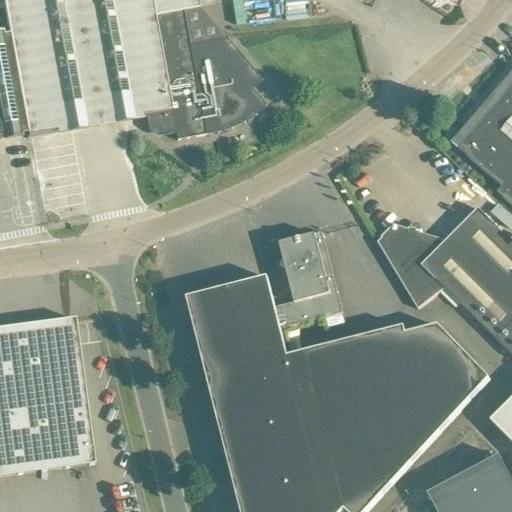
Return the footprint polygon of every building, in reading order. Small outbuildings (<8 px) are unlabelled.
[(198,0),(2,0),(9,35),(0,36),(0,140),(27,136),(28,139),(151,117),(153,129),(159,134),(175,131),(177,142),(206,136),(206,134),(217,132),(218,134),(219,134),(219,131),(230,128),(231,130),(232,130),(232,127),(242,122),(244,124),(245,124),(243,121),(254,115),(255,117),(256,116),(255,114),(264,106),(265,108),(266,107),(250,89),(260,81),(261,83),(262,82),(226,39),(190,46),(183,12),(200,9),(198,0)] [(511,87),(459,149),(503,187),(498,193),(511,205),(511,87)] [(395,227),(378,244),(419,310),(440,294),(456,309),(461,305),(511,355),(511,240),(511,242),(493,224),(479,210),(447,243),(421,235),(422,231),(410,227),(409,231),(395,227)] [(343,314),(328,253),(323,234),(280,244),(284,261),(280,268),(287,272),(295,303),(276,308),(268,279),(189,300),(242,511),(344,511),(346,510),(348,511),(369,511),(491,380),(440,327),(407,336),(405,328),(289,358),(281,330),(343,314)] [(0,478),(95,466),(75,321),(0,330),(0,478)] [(511,402),(507,407),(492,423),(510,441),(511,442),(511,402)] [(511,511),(511,479),(500,458),(429,496),(438,511),(511,511)]
